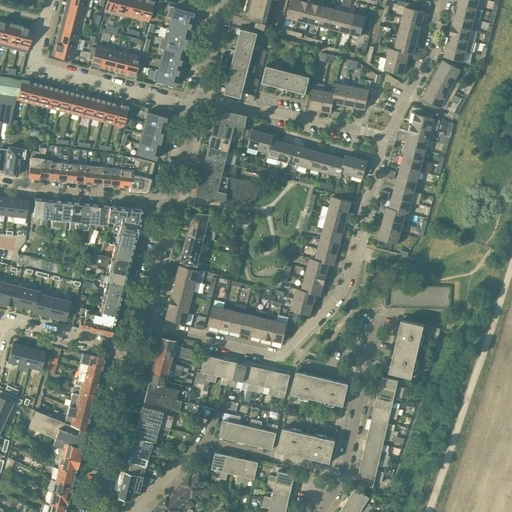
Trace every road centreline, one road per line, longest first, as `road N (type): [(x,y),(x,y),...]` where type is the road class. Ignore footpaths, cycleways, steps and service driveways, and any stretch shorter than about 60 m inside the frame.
road 1 (residential): [(290,346),(345,282),(386,136)]
road 2 (residential): [(195,110),(37,66),(49,0)]
road 3 (residential): [(386,136),(200,93)]
road 4 (residential): [(0,182),(171,200)]
road 5 (residential): [(92,511),(131,351)]
road 6 (residential): [(290,346),(276,356),(140,320)]
road 7 (residential): [(386,136),(436,40),(446,0)]
road 8 (residential): [(319,511),(342,474),(364,377)]
road 9 (residential): [(131,351),(3,319)]
road 10 (residential): [(140,320),(171,200)]
